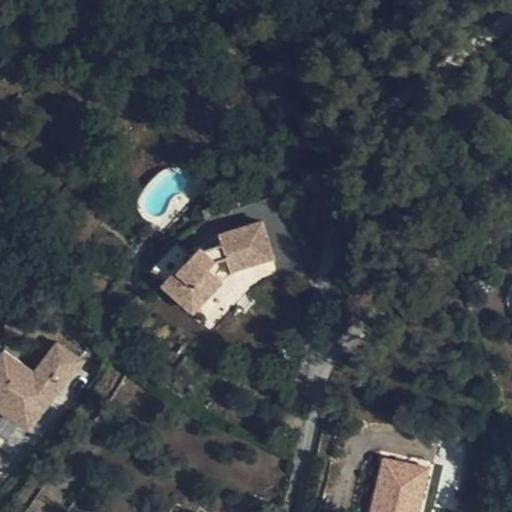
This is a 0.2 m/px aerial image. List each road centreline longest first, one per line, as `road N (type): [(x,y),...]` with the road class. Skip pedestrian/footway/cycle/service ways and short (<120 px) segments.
road 1 (residential): [(511,241),(420,264),(359,331),(325,345)]
road 2 (track): [(325,345),(290,511)]
